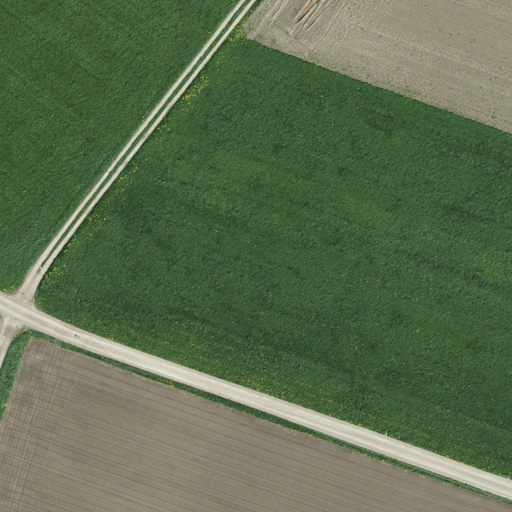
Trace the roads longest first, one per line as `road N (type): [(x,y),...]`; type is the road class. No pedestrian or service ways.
road 1 (track): [(511,490),(66,334),(0,301)]
road 2 (track): [(0,349),(10,307),(249,0)]
